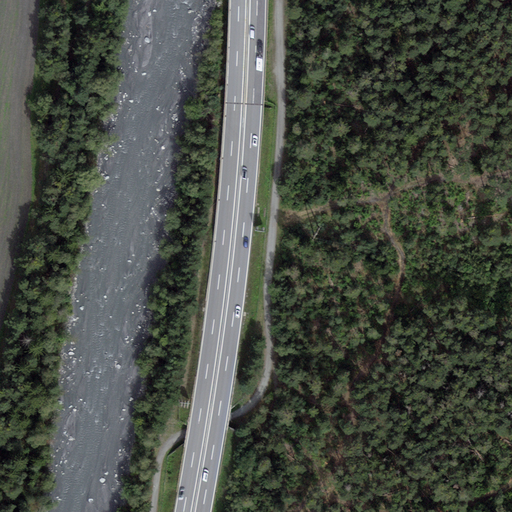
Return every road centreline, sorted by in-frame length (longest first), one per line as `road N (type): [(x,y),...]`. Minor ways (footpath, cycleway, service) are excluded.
road 1 (trunk): [(201,511),(242,237),(256,0)]
road 2 (trunk): [(237,0),(223,236),(183,511)]
